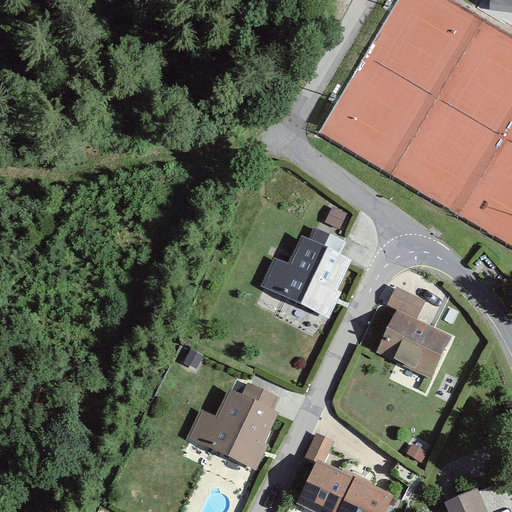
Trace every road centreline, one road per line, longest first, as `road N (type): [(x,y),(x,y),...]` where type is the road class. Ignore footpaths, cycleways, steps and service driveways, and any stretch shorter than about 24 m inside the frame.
road 1 (residential): [(362,0),(295,119),(293,139),(414,250)]
road 2 (residential): [(259,511),(378,274),(414,250)]
road 3 (residential): [(414,250),(460,272),(511,340)]
